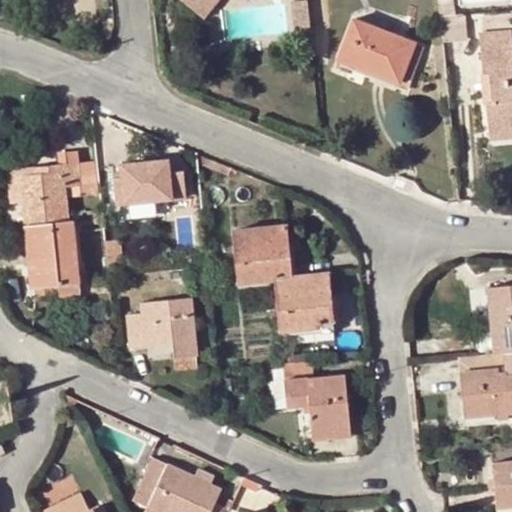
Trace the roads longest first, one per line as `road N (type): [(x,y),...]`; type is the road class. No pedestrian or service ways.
road 1 (residential): [(45,361),(313,479),(350,480),(406,465)]
road 2 (residential): [(406,465),(372,201)]
road 3 (residential): [(140,95),(372,201)]
road 4 (residential): [(45,361),(28,487),(33,511)]
road 5 (residential): [(0,42),(140,95)]
road 6 (residential): [(372,201),(511,232)]
